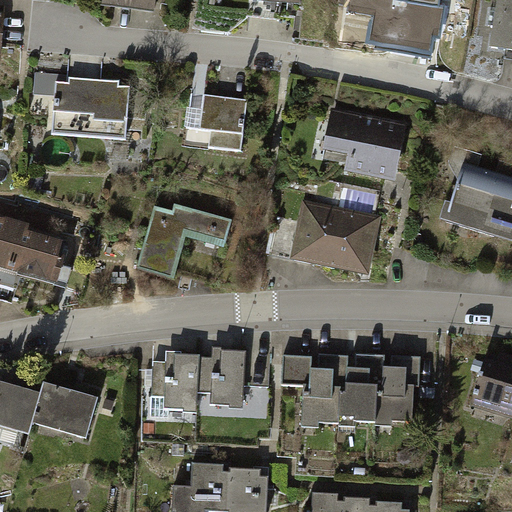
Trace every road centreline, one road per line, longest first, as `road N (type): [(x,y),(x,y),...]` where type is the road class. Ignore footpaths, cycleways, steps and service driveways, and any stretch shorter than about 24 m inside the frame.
road 1 (residential): [(511,315),(274,304),(0,335)]
road 2 (residential): [(511,100),(280,55),(47,33)]
